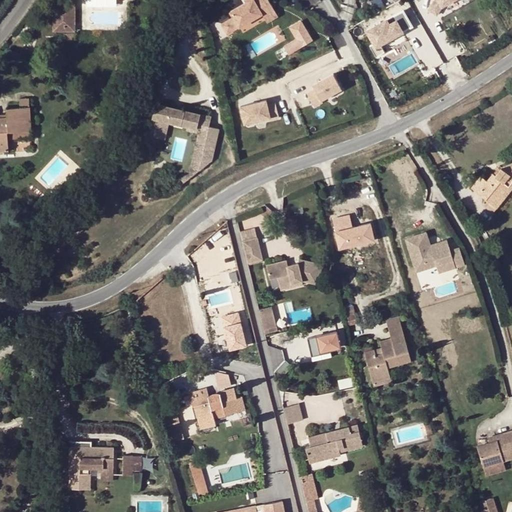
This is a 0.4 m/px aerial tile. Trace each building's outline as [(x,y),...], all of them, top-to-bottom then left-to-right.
[(227,33),(273,7),(269,0),(249,0),(246,2),(231,11),(234,16),(222,23),(227,33)] [(435,0),(429,10),(437,14),(441,6),(452,0),(435,0)] [(75,3),(53,3),(53,31),(75,31),(75,3)] [(278,15),(273,7),(262,13),(267,21),(278,15)] [(370,45),(377,57),(385,53),(380,44),(402,32),(394,18),(386,22),(384,17),(363,28),(372,44),(370,45)] [(297,39),(302,47),(313,40),(301,21),(290,27),(297,39)] [(302,47),(297,39),(284,47),(289,54),(302,47)] [(321,100),(342,88),(333,73),(313,85),(315,89),(307,93),(314,106),(323,102),(321,100)] [(0,117),(0,150),(8,151),(8,138),(7,132),(30,131),(29,99),(20,99),(20,107),(6,108),(7,113),(7,117),(0,117)] [(241,106),(245,123),(270,117),(270,119),(279,117),(276,102),(267,104),(266,100),(241,106)] [(208,115),(152,101),(145,136),(164,141),(168,125),(197,133),(189,165),(176,174),(182,182),(211,163),(217,129),(206,126),(208,115)] [(481,177),(472,188),(486,199),(489,196),(497,202),(511,183),(511,162),(502,167),(502,168),(496,176),(493,174),(487,182),(481,177)] [(77,169),(69,178),(76,184),(84,176),(77,169)] [(489,196),(486,199),(482,204),(493,213),(511,188),(511,183),(497,202),(489,196)] [(336,247),(371,240),(367,220),(352,223),(350,212),(330,216),(336,247)] [(421,235),(417,236),(424,257),(447,249),(446,246),(426,252),(421,235)] [(258,236),(243,240),(248,263),(263,260),(258,236)] [(424,257),(417,236),(404,241),(406,247),(415,274),(451,262),(454,270),(463,267),(458,250),(449,253),(447,249),(424,257)] [(286,259),(266,264),(269,278),(278,277),(280,287),(303,281),(318,285),(323,263),(299,257),(298,262),(287,264),(286,259)] [(280,287),(281,290),(304,285),(303,281),(280,287)] [(259,309),(265,333),(278,330),(272,306),(259,309)] [(239,311),(219,313),(222,348),(242,347),(239,311)] [(355,311),(347,313),(349,324),(358,322),(355,311)] [(412,361),(400,317),(387,320),(392,337),(380,341),(383,349),(383,353),(377,354),(376,352),(375,349),(365,352),(373,379),(390,373),(389,367),(412,361)] [(340,347),(337,331),(307,338),(311,356),(322,353),(321,351),(330,349),(340,347)] [(392,380),(390,373),(373,379),(375,385),(392,380)] [(215,418),(240,411),(236,398),(238,397),(235,388),(221,392),(223,398),(211,402),(209,395),(207,388),(189,393),(193,406),(196,405),(202,428),(217,424),(215,418)] [(211,393),(209,395),(211,402),(223,398),(221,392),(219,391),(217,392),(214,392),(211,393)] [(236,398),(240,411),(246,409),(243,396),(238,397),(236,398)] [(299,403),(283,407),(287,424),(303,419),(299,403)] [(170,427),(177,425),(174,413),(166,415),(170,427)] [(180,424),(177,425),(170,427),(174,442),(184,439),(180,424)] [(322,456),(323,459),(342,454),(341,451),(363,445),(360,432),(352,434),(350,427),(309,437),(311,446),(306,447),(309,459),(322,456)] [(511,458),(511,430),(501,434),(502,437),(497,438),(498,440),(498,442),(495,443),(494,441),(478,446),(485,467),(504,461),(511,458)] [(70,446),(68,488),(90,489),(91,468),(101,468),(101,480),(113,480),(113,474),(114,457),(114,447),(92,447),(70,446)] [(141,471),(142,456),(123,455),(123,458),(122,474),(133,475),(134,470),(141,471)] [(114,457),(113,474),(122,474),(123,458),(114,457)] [(201,466),(200,462),(198,459),(189,462),(192,469),(201,466)] [(506,467),(504,461),(485,467),(487,473),(506,467)] [(192,469),(195,480),(204,477),(201,466),(192,469)] [(312,473),(300,476),(309,511),(317,511),(314,499),(319,498),(312,473)] [(199,494),(208,491),(204,477),(195,480),(199,494)] [(497,511),(493,497),(478,502),(481,511),(497,511)] [(284,511),(282,501),(227,511),(284,511)]
